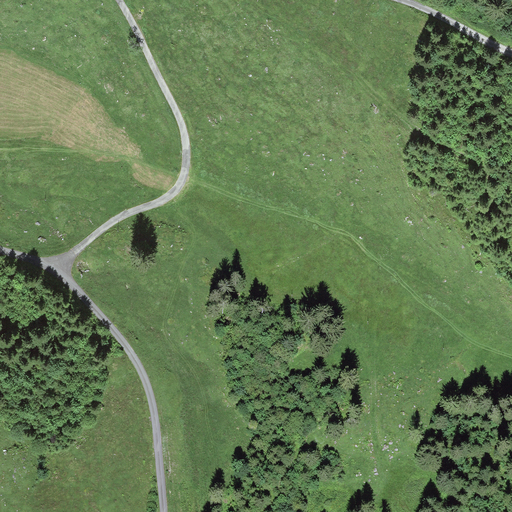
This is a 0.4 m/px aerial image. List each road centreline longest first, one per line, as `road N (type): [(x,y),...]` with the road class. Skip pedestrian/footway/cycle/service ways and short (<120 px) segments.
road 1 (track): [(56,270),(120,216),(164,198),(183,176),(184,132),(118,0)]
road 2 (track): [(163,511),(154,411),(130,352),(56,270),(0,250)]
road 3 (track): [(400,0),(511,53)]
